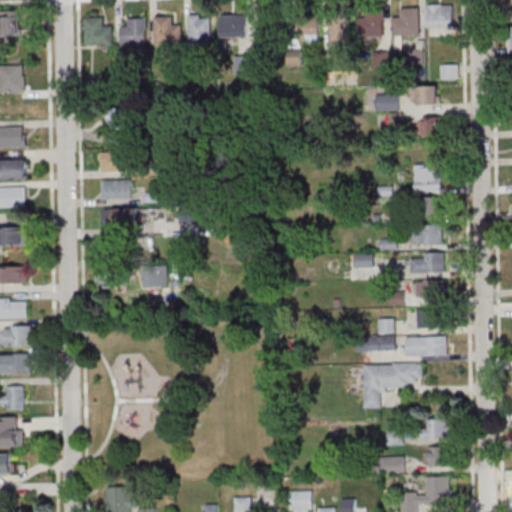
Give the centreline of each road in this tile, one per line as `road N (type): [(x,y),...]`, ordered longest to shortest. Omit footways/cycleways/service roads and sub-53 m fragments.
road 1 (residential): [(74,511),(64,0)]
road 2 (residential): [(488,511),(478,0)]
